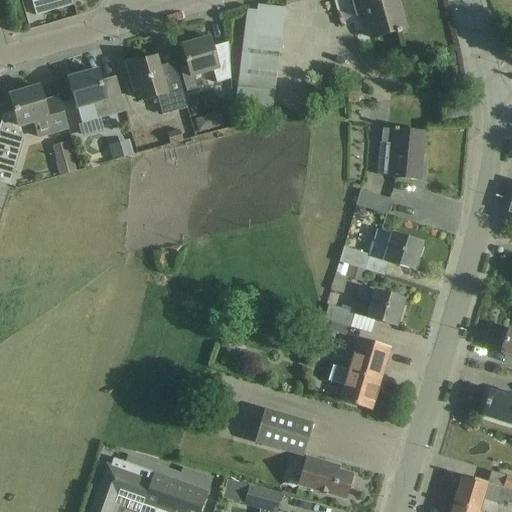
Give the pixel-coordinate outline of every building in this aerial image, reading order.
[(33,0),(32,0),(37,17),(75,6),(73,0),(33,0)] [(350,0),(355,17),(365,14),(372,40),(405,31),(395,0),(350,0)] [(274,93),(284,10),(258,7),(258,11),(247,9),(239,71),(235,109),(259,112),(260,105),(273,107),(274,93)] [(230,80),(228,44),(212,48),(210,39),(182,46),(187,68),(180,70),(187,94),(198,90),(195,77),(213,73),(215,83),(230,80)] [(162,80),(159,68),(156,59),(139,64),(138,60),(124,64),(133,95),(139,93),(141,103),(157,99),(162,117),(187,110),(174,64),(173,64),(177,80),(167,84),(165,79),(162,80)] [(125,113),(115,79),(100,83),(97,71),(68,80),(81,126),(125,113)] [(67,130),(58,99),(57,100),(59,105),(45,109),(38,88),(9,97),(14,114),(3,117),(0,126),(0,184),(11,188),(24,143),(20,128),(34,124),(38,139),(67,130)] [(464,118),(462,100),(447,102),(449,120),(464,118)] [(208,122),(196,126),(199,136),(216,131),(214,122),(208,123),(208,122)] [(425,134),(393,131),(383,130),(381,145),(392,145),(388,179),(420,182),(425,134)] [(167,135),(171,147),(183,143),(180,132),(167,135)] [(131,147),(111,153),(113,163),(134,157),(131,147)] [(56,164),(60,178),(60,179),(77,173),(73,159),(56,164)] [(390,200),(359,192),(355,207),(386,215),(390,200)] [(372,242),(369,258),(383,262),(414,272),(422,245),(375,230),(372,242)] [(369,256),(344,250),(343,250),(339,265),(349,268),(364,272),(369,256)] [(360,284),(364,272),(349,268),(346,279),(360,284)] [(365,319),(377,323),(396,328),(405,302),(359,288),(355,300),(370,305),(365,319)] [(348,328),(352,314),(352,312),(327,305),(323,320),(348,328)] [(511,332),(507,331),(500,354),(511,357),(511,332)] [(357,339),(347,371),(333,367),(328,383),(342,387),(338,402),(371,412),(391,349),(357,339)] [(489,392),(481,417),(511,426),(511,395),(507,394),(506,398),(489,392)] [(314,425),(288,417),(265,410),(255,444),(303,459),(314,425)] [(166,479),(114,460),(110,468),(107,467),(99,489),(103,490),(102,492),(117,497),(155,511),(166,479)] [(345,501),(352,476),(338,472),(339,468),(308,460),(299,488),(345,501)] [(511,480),(506,479),(503,490),(463,477),(454,506),(472,511),(478,511),(482,501),(508,509),(510,504),(511,504),(511,480)] [(202,511),(209,494),(166,479),(155,511),(156,511),(155,511),(202,511)] [(276,511),(281,495),(248,486),(243,504),(261,509),(259,511),(276,511)] [(111,511),(117,497),(102,492),(103,490),(99,489),(90,511),(111,511)]
